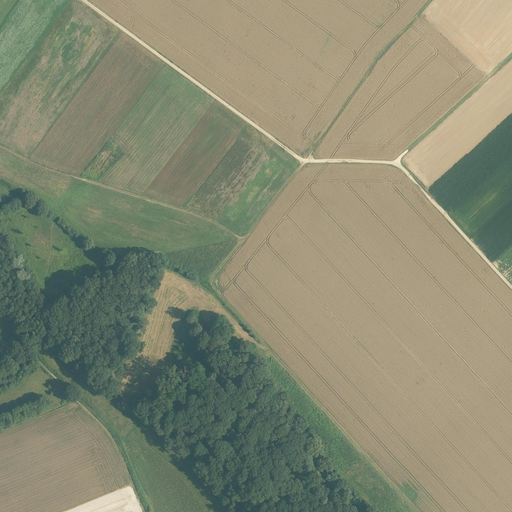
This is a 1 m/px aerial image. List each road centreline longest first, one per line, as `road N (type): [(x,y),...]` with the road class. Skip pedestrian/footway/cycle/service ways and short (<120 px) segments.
road 1 (track): [(416,511),(213,287),(213,276),(248,235)]
road 2 (track): [(305,161),(81,0)]
road 3 (track): [(248,235),(238,238),(198,214),(0,147)]
road 4 (track): [(31,354),(46,342),(201,476),(222,511)]
road 5 (track): [(511,289),(395,163),(305,161)]
road 6 (track): [(395,163),(511,55)]
